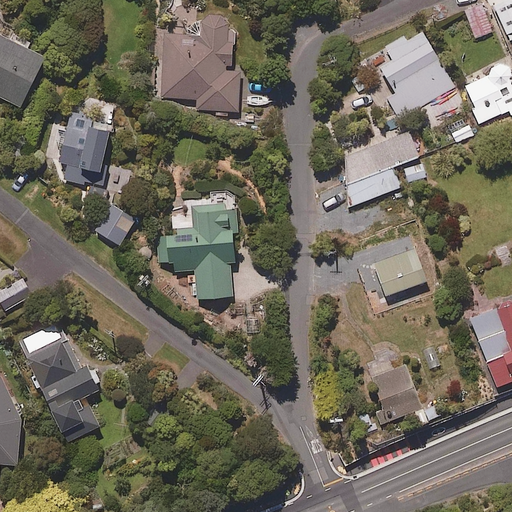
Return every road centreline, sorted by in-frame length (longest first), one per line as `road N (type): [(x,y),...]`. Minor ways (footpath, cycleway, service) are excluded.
road 1 (residential): [(300,426),(304,68),(331,37),(414,0)]
road 2 (residential): [(300,426),(0,197)]
road 3 (secondary): [(511,427),(330,504)]
